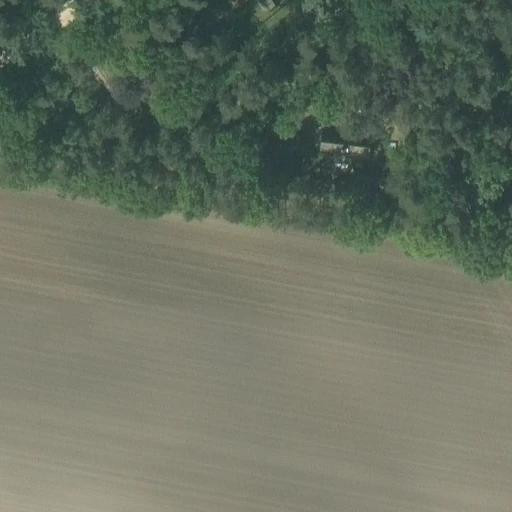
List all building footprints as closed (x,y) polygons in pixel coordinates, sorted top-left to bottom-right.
[(148,74),(159,66),(146,47),(135,55),(148,74)] [(117,100),(133,88),(108,51),(91,62),(117,100)] [(422,98),(404,91),(395,114),(413,120),(422,98)] [(367,155),(370,135),(324,129),(322,149),(367,155)] [(342,172),(358,172),(358,158),(343,158),(342,172)] [(394,176),(375,172),(375,174),(372,188),(391,192),(394,176)]
